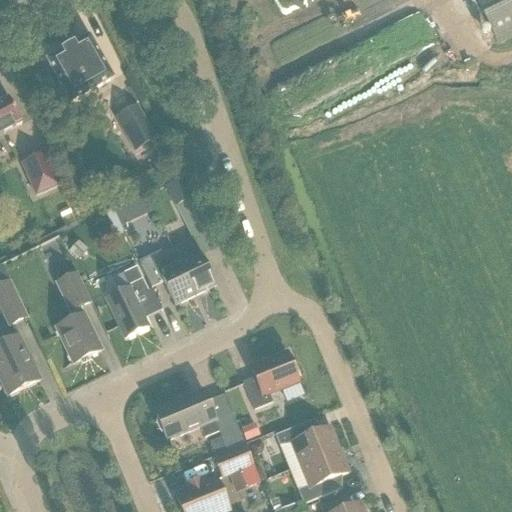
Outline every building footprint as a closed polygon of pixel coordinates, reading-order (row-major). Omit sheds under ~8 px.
[(511,0),(474,0),(498,46),(511,38),(511,0)] [(70,105),(85,97),(113,81),(89,39),(88,39),(47,62),(46,63),(70,105)] [(0,140),(17,132),(15,128),(22,125),(8,99),(0,103),(0,140)] [(137,108),(125,115),(143,148),(156,141),(137,108)] [(59,187),(45,155),(22,165),(36,197),(59,187)] [(179,182),(165,188),(174,207),(188,201),(187,200),(181,187),(179,182)] [(188,201),(174,207),(190,239),(203,233),(189,202),(188,201)] [(127,206),(113,213),(115,216),(121,229),(135,222),(129,208),(127,206)] [(179,264),(195,298),(215,288),(199,254),(198,255),(192,242),(183,247),(189,259),(179,264)] [(179,264),(168,269),(160,252),(138,263),(151,290),(163,284),(175,308),(195,298),(179,264)] [(134,300),(148,293),(136,269),(122,276),(129,290),(105,301),(124,341),(148,329),(134,300)] [(75,320),(56,330),(73,366),(101,352),(80,309),(91,304),(76,274),(58,284),(72,313),(75,320)] [(26,320),(9,284),(0,288),(0,310),(9,328),(26,320)] [(0,381),(8,398),(40,382),(39,381),(37,382),(26,359),(28,358),(19,338),(0,346),(0,381)] [(255,379),(243,384),(254,412),(272,404),(269,395),(298,383),(287,354),(250,369),(255,379)] [(231,416),(216,422),(203,392),(154,413),(167,443),(200,429),(204,440),(219,434),(221,439),(227,452),(244,445),(231,416)] [(311,423),(275,437),(279,447),(291,445),(300,468),(339,452),(330,429),(316,435),(311,423)] [(245,441),(260,438),(258,425),(243,427),(245,441)] [(221,439),(210,444),(215,457),(227,452),(221,439)] [(222,479),(252,467),(244,448),(215,460),(222,479)] [(348,474),(339,452),(300,468),(309,489),(299,493),(305,506),(339,492),(334,480),(348,474)] [(182,488),(185,494),(176,498),(182,511),(223,511),(212,483),(206,486),(203,479),(182,488)] [(363,511),(361,505),(347,511),(342,500),(320,509),(321,511),(363,511)]
